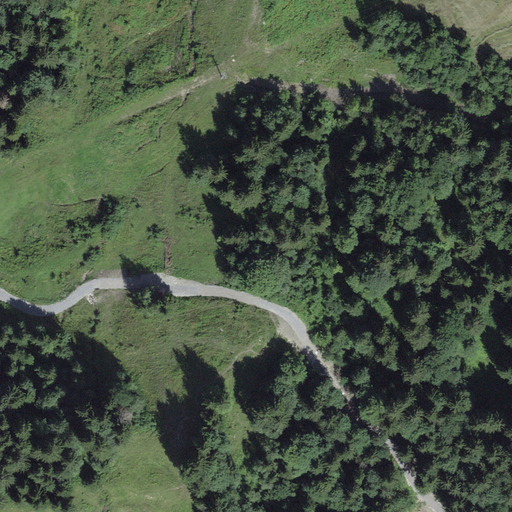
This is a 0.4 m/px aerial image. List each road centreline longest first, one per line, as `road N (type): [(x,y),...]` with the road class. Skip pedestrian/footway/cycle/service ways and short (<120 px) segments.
road 1 (track): [(278,311),(297,327),(320,376),(353,417),(398,452),(440,511)]
road 2 (track): [(278,311),(219,291),(183,293),(145,277)]
